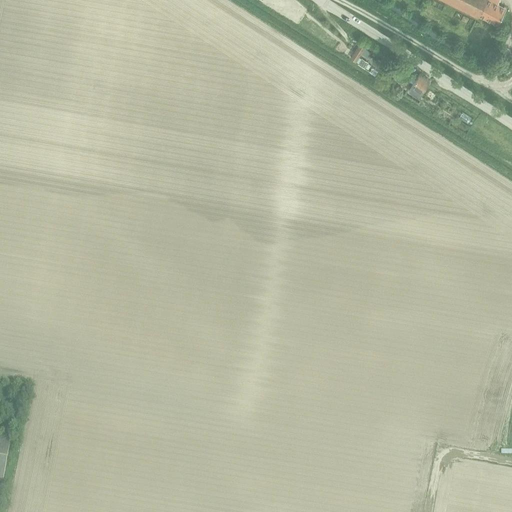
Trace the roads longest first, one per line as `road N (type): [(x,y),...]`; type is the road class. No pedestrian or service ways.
road 1 (tertiary): [(511,125),(319,0)]
road 2 (track): [(511,104),(341,0)]
